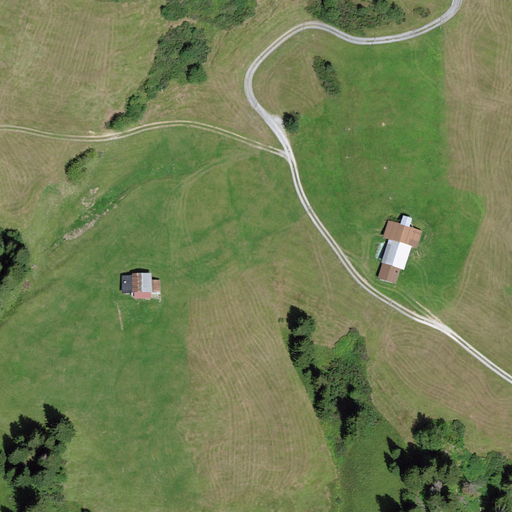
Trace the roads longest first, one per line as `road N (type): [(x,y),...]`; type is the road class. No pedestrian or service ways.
road 1 (track): [(511,378),(356,275),(304,199),(282,133),(247,87),(256,63),(296,29),(323,23),(377,40),(434,25),(458,0)]
road 2 (track): [(292,154),(197,124),(103,137),(0,127)]
